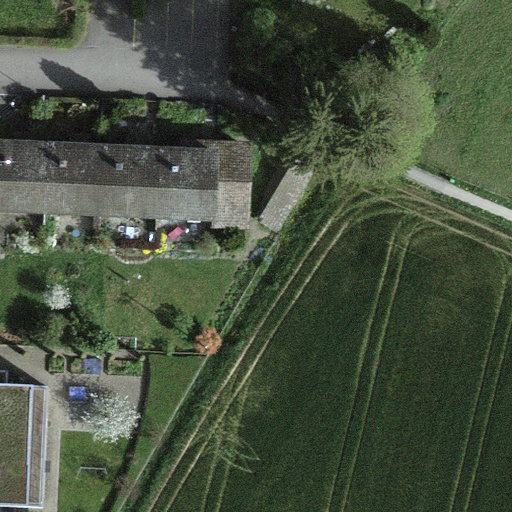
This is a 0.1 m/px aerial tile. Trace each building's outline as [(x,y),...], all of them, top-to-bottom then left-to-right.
[(0,207),(44,210),(47,147),(0,144),(0,207)] [(100,212),(103,149),(47,147),(44,210),(100,212)] [(156,215),(159,152),(103,149),(100,212),(156,215)] [(212,217),(213,211),(215,154),(159,152),(156,215),(212,217)] [(248,156),(215,154),(213,211),(245,212),(248,156)] [(0,505),(42,507),(47,387),(0,384),(0,505)]
